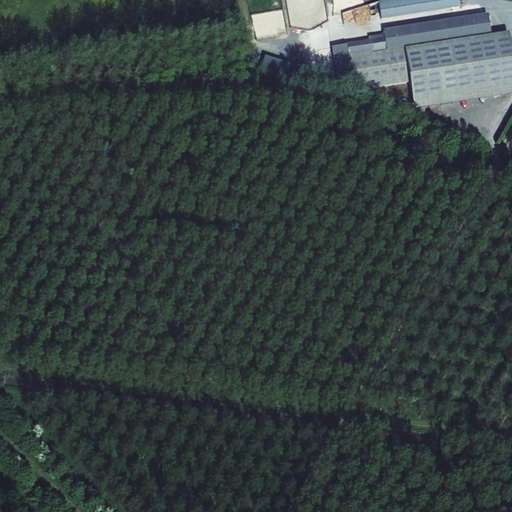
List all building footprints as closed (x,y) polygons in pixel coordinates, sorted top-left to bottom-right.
[(455,0),(398,0),(378,3),(380,19),(457,7),(455,0)] [(345,44),(347,55),(385,49),(385,52),(400,50),(488,37),(485,18),(382,33),(383,36),(369,38),(369,41),(345,44)] [(511,97),(511,75),(505,34),(488,37),(400,50),(405,85),(410,114),(511,97)] [(405,85),(400,50),(385,52),(385,49),(347,55),(352,94),(405,85)] [(303,85),(308,70),(263,55),(258,70),(303,85)]
